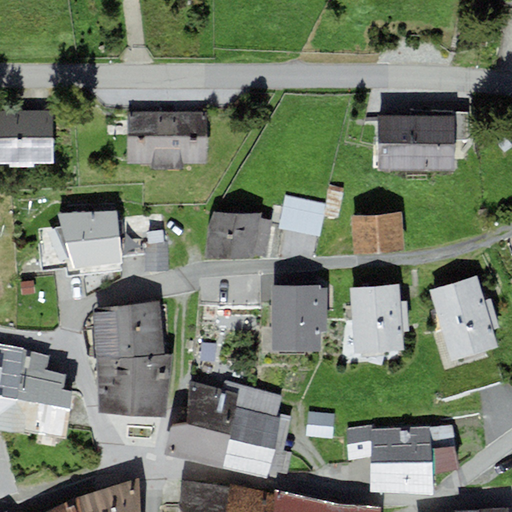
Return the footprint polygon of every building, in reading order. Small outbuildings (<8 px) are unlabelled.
[(166,111),(128,111),(129,161),(152,160),(152,167),(180,166),(180,158),(204,158),(204,110),(166,111)] [(50,111),(0,112),(0,161),(51,161),(50,111)] [(424,115),(377,115),(377,167),(452,167),(452,115),(424,115)] [(324,203),(285,195),(279,225),(318,233),(324,203)] [(117,208),(58,212),(62,226),(45,232),(58,259),(69,253),(74,265),(119,261),(117,208)] [(215,212),(209,224),(207,254),(266,256),(270,219),(260,219),(260,213),(215,212)] [(397,212),(349,215),(351,252),(399,249),(397,212)] [(165,242),(144,243),(146,269),(166,268),(165,242)] [(476,274),(427,289),(449,360),(496,345),(490,327),(498,324),(488,295),(483,296),(476,274)] [(397,283),(349,286),(353,351),(400,348),(399,330),(406,329),(404,301),(401,301),(398,301),(397,283)] [(319,284),(271,284),(271,349),(320,349),(320,332),(324,332),(324,307),(325,288),(318,288),(319,284)] [(97,312),(94,312),(94,360),(160,353),(157,301),(96,307),(97,312)] [(26,350),(0,345),(0,429),(10,431),(26,350)] [(47,354),(26,350),(10,431),(24,434),(25,430),(64,437),(74,388),(64,386),(66,372),(45,368),(47,354)] [(160,353),(94,360),(95,374),(98,410),(161,415),(168,353),(160,353)] [(222,389),(186,376),(176,409),(164,451),(222,466),(234,393),(222,389)] [(222,389),(234,393),(222,466),(266,481),(268,468),(281,417),(275,415),(276,412),(281,396),(225,380),(222,389)] [(334,414),(308,410),(305,434),(331,437),(334,414)] [(290,416),(276,412),(275,415),(281,417),(268,468),(285,472),(291,451),(282,448),(290,416)] [(371,455),(371,427),(370,424),(346,428),(348,459),(371,455)] [(429,424),(371,427),(371,455),(372,491),(433,491),(431,470),(457,467),(450,424),(430,426),(429,424)] [(101,490),(75,498),(79,511),(139,511),(138,478),(101,490)] [(225,511),(229,487),(181,479),(179,495),(177,511),(225,511)] [(231,483),(229,487),(225,511),(272,511),(274,492),(231,483)] [(274,488),(274,492),(272,511),(314,511),(316,497),(274,488)] [(379,511),(380,506),(316,497),(314,511),(379,511)] [(69,500),(42,511),(79,511),(75,498),(69,500)]
